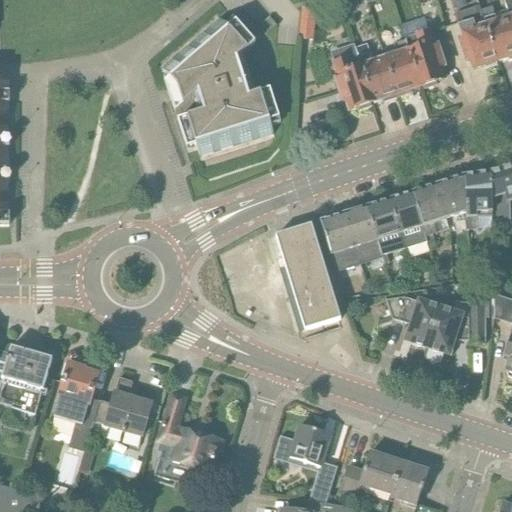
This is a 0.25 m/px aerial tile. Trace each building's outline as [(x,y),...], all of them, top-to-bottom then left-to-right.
[(316,11),(302,9),(298,40),(312,42),(316,11)] [(497,64),(511,58),(511,28),(507,12),(494,16),(492,9),(481,12),(483,20),(497,64)] [(473,72),(497,64),(483,20),(471,24),(467,13),(455,17),(459,27),(457,28),(461,39),(458,40),(466,63),(470,62),(473,72)] [(159,69),(161,71),(167,77),(164,80),(175,115),(197,96),(203,114),(177,122),(188,155),(197,152),(200,160),(201,162),(274,138),(271,128),(280,125),(270,92),(249,99),(237,61),(255,46),(233,20),(225,27),(218,18),(159,69)] [(268,35),(271,32),(277,28),(269,19),(261,26),(268,35)] [(407,48),(420,88),(444,80),(440,69),(444,68),(438,47),(435,48),(430,32),(415,37),(417,44),(407,48)] [(420,88),(407,48),(402,35),(391,38),(395,51),(382,54),(384,59),(396,96),(420,88)] [(372,104),(396,96),(384,59),(372,63),(366,47),(355,50),(358,59),(357,59),(360,67),(372,104)] [(348,111),(372,104),(360,67),(349,70),(346,59),(331,64),(336,80),(334,80),(341,102),(345,100),(348,111)] [(510,209),(511,208),(511,165),(489,173),(491,220),(491,226),(506,221),(503,212),(510,210),(510,209)] [(477,220),(491,220),(489,173),(463,177),(467,229),(469,228),(468,227),(477,226),(477,220)] [(462,230),(467,229),(463,177),(434,186),(448,230),(461,225),(462,230)] [(449,231),(448,230),(434,186),(411,194),(425,237),(430,252),(436,250),(432,237),(449,231)] [(408,243),(425,237),(411,194),(388,201),(404,251),(407,260),(412,258),(408,243)] [(386,256),(404,251),(388,201),(368,208),(386,265),(389,265),(386,256)] [(384,266),(386,265),(368,208),(340,217),(356,266),(381,258),(384,266)] [(335,273),(356,266),(340,217),(319,224),(335,273)] [(286,271),(321,260),(311,228),(276,239),(286,271)] [(291,302),(330,290),(321,260),(286,271),(291,285),(286,287),(291,302)] [(330,290),(291,302),(300,333),(339,320),(330,290)] [(511,302),(494,297),(495,318),(511,323),(511,302)] [(403,341),(427,349),(439,311),(403,300),(385,302),(391,321),(408,326),(403,341)] [(469,305),(469,344),(469,347),(485,346),(485,320),(489,320),(489,300),(469,300),(469,305)] [(456,343),(469,344),(469,305),(452,305),(449,314),(439,311),(427,349),(451,357),(456,343)] [(0,352),(0,378),(2,380),(2,381),(3,381),(0,393),(0,405),(37,417),(53,361),(11,349),(9,355),(0,352)] [(94,425),(95,420),(85,417),(88,409),(98,376),(83,372),(83,371),(69,367),(59,400),(56,410),(74,415),(84,418),(77,439),(78,439),(70,467),(80,470),(94,425)] [(103,430),(142,441),(152,407),(128,400),(133,385),(119,381),(115,394),(111,407),(100,404),(95,420),(94,425),(104,428),(103,430)] [(173,449),(170,462),(212,473),(217,453),(221,454),(224,442),(177,429),(185,400),(172,396),(159,446),(173,449)] [(299,428),(289,461),(320,470),(314,490),(329,494),(337,470),(322,465),(330,438),(299,428)] [(85,454),(80,473),(89,476),(96,453),(86,451),(85,454)] [(364,491),(388,499),(398,464),(369,455),(363,474),(347,469),(340,493),(361,500),(364,491)] [(398,464),(388,499),(417,508),(428,474),(398,464)] [(0,511),(32,511),(35,498),(0,487),(0,511)]
